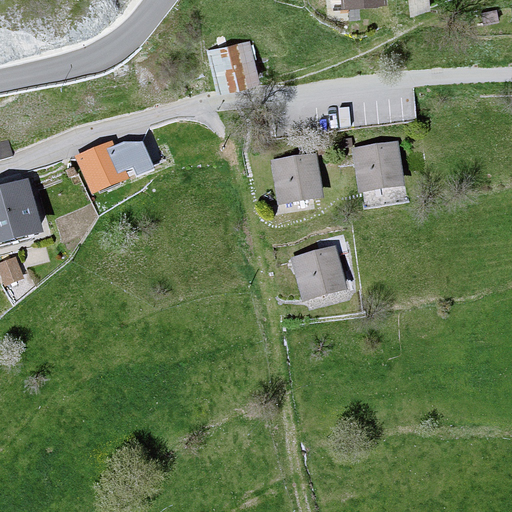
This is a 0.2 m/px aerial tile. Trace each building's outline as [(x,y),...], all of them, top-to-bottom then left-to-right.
[(246,46),(211,53),(217,90),(253,83),(246,46)] [(135,148),(82,163),(92,199),(146,184),(135,148)] [(388,150),(358,156),(366,197),(396,191),(388,150)] [(313,163),(275,167),(279,208),(318,203),(313,163)] [(0,251),(40,242),(28,193),(0,199),(0,251)] [(345,291),(334,255),(296,266),(307,302),(345,291)] [(20,279),(15,264),(2,268),(7,283),(20,279)]
